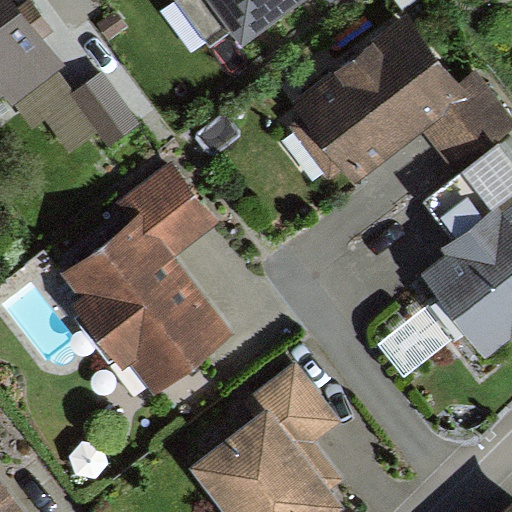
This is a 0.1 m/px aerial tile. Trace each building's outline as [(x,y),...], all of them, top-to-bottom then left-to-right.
[(67,142),(94,122),(71,89),(54,65),(67,55),(27,0),(0,0),(0,91),(7,86),(33,123),(46,113),(67,142)] [(241,33),(284,0),(183,0),(211,36),(231,21),(241,33)] [(302,115),(290,123),(329,176),(345,164),(357,180),(423,132),(456,177),(500,145),(511,136),(511,118),(477,70),(458,84),(409,18),(293,103),(302,115)] [(101,68),(71,89),(94,122),(104,135),(133,114),(101,68)] [(446,255),(425,271),(485,356),(508,339),(511,344),(511,160),(500,145),(456,177),(423,203),(449,242),(442,250),(446,255)] [(65,268),(151,382),(229,326),(196,280),(167,242),(210,209),(176,163),(127,200),(137,214),(65,268)] [(318,511),(343,494),(302,438),(338,411),(298,357),(251,391),(262,406),(197,454),(240,511),(318,511)] [(0,511),(18,511),(0,486),(0,511)] [(510,511),(511,497),(494,511),(510,511)]
